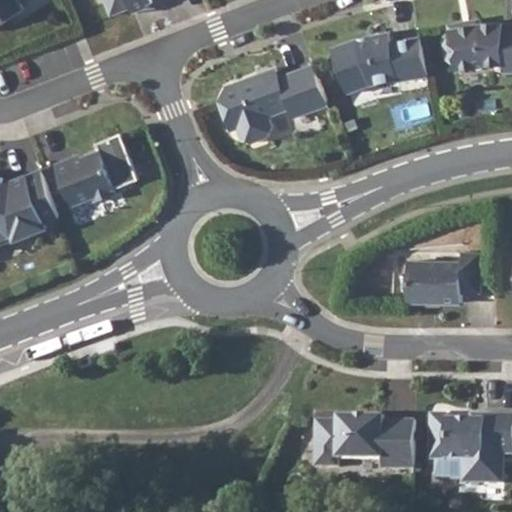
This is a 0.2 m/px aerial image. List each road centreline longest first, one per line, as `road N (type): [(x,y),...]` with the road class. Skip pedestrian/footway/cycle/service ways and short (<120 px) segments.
road 1 (residential): [(306,319),(272,389),(235,423),(183,436),(34,438),(0,449)]
road 2 (residential): [(306,319),(359,344),(511,349)]
road 3 (residential): [(153,58),(294,0)]
road 4 (residential): [(211,195),(153,58)]
road 5 (residential): [(407,176),(327,198),(263,203)]
road 6 (residential): [(284,253),(407,176)]
